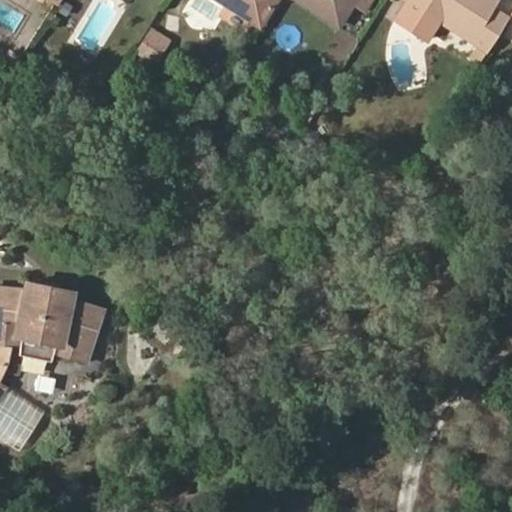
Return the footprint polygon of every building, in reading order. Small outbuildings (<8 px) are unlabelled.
[(220,0),(258,25),(274,0),(220,0)] [(297,0),(337,26),(345,13),(353,0),(297,0)] [(353,0),(345,13),(357,21),(371,0),(353,0)] [(479,40),(470,52),(479,60),(509,15),(495,5),(498,0),(424,0),(423,2),(420,0),(407,0),(398,14),(428,36),(442,16),(479,40)] [(341,29),(324,55),(345,58),(357,41),(341,29)] [(72,295),(29,286),(28,295),(28,303),(33,302),(46,302),(57,304),(65,307),(69,310),(71,304),(72,295)] [(28,295),(0,292),(0,347),(8,349),(21,350),(19,361),(52,367),(54,357),(86,368),(103,315),(71,304),(69,310),(65,307),(57,304),(46,302),(33,302),(28,303),(28,295)] [(0,383),(6,371),(8,349),(0,347),(0,383)]
